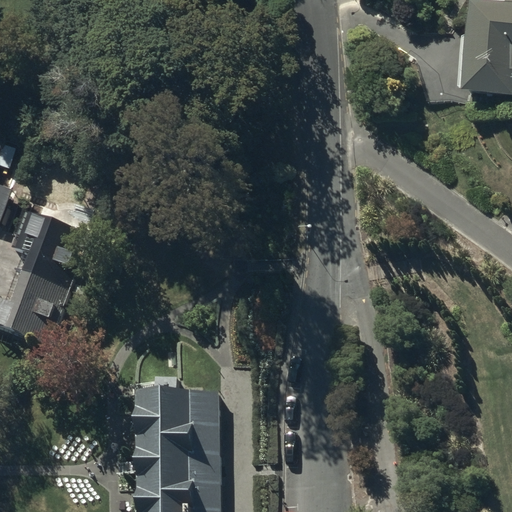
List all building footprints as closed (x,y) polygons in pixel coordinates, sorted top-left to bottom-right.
[(511,0),(477,0),(477,2),(472,2),(466,93),(511,95),(511,0)] [(37,113),(36,114),(35,119),(35,121),(35,122),(36,124),(36,126),(37,127),(37,129),(38,130),(39,131),(40,133),(41,134),(43,135),(44,136),(45,137),(47,137),(48,138),(50,138),(52,139),(53,139),(55,139),(56,139),(58,138),(60,138),(61,137),(63,137),(64,136),(65,135),(67,134),(68,133),(69,132),(70,130),(71,129),(71,127),(72,126),(72,124),(73,123),(73,121),(73,119),(73,118),(72,116),(72,114),(71,113),(71,111),(70,110),(69,109),(68,107),(67,106),(66,105),(64,104),(63,103),(61,103),(60,102),(58,102),(57,101),(55,101),(53,101),(52,101),(50,102),(49,102),(47,103),(46,103),(44,104),(43,105),(41,106),(40,107),(39,109),(38,110),(37,111),(37,113)] [(16,192),(0,185),(0,226),(3,228),(16,192)] [(38,258),(30,279),(74,295),(96,239),(31,214),(17,250),(38,258)] [(0,302),(0,329),(51,349),(74,295),(30,279),(17,310),(0,302)] [(161,399),(144,399),(145,470),(145,511),(225,511),(225,472),(222,398),(182,399),(181,385),(162,385),(161,391),(161,399)]
